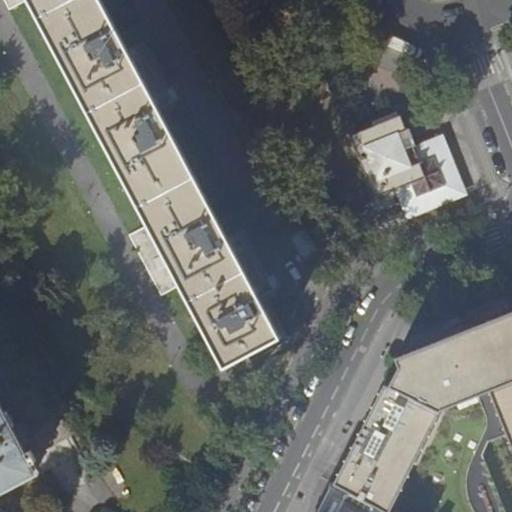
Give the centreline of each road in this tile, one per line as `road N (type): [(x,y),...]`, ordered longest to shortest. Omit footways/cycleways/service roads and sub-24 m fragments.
road 1 (residential): [(511,231),(390,281),(268,511)]
road 2 (tertiary): [(511,145),(460,19)]
